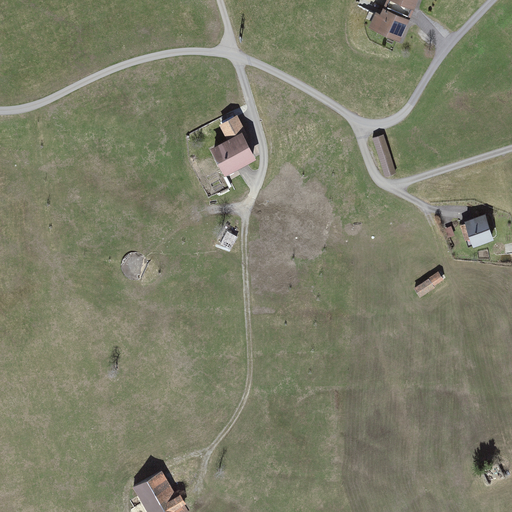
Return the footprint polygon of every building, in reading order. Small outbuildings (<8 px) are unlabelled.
[(402,46),(420,0),(383,0),(370,33),(402,46)] [(222,116),(225,122),(237,116),(234,109),(222,116)] [(226,137),(209,147),(227,180),(262,161),(238,117),(220,127),(226,137)] [(398,176),(385,136),(374,140),(387,180),(398,176)] [(485,215),(465,223),(476,248),(496,241),(485,215)] [(440,272),(414,288),(420,297),(446,281),(440,272)] [(500,464),(482,472),(489,489),(507,481),(500,464)] [(165,471),(134,488),(147,511),(192,511),(183,495),(179,497),(165,471)]
